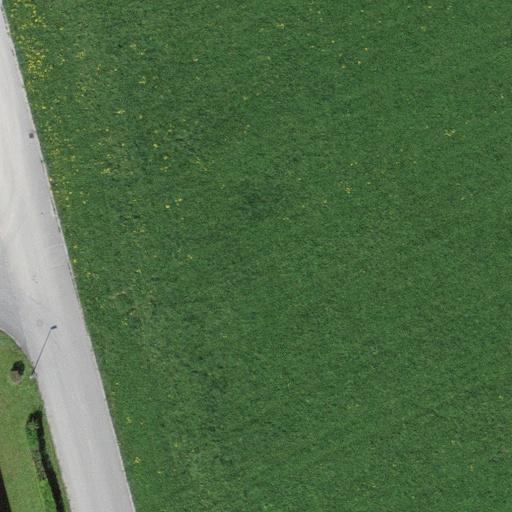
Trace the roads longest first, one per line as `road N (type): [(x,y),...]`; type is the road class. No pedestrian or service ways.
road 1 (residential): [(36,263),(102,511)]
road 2 (residential): [(0,118),(36,263)]
